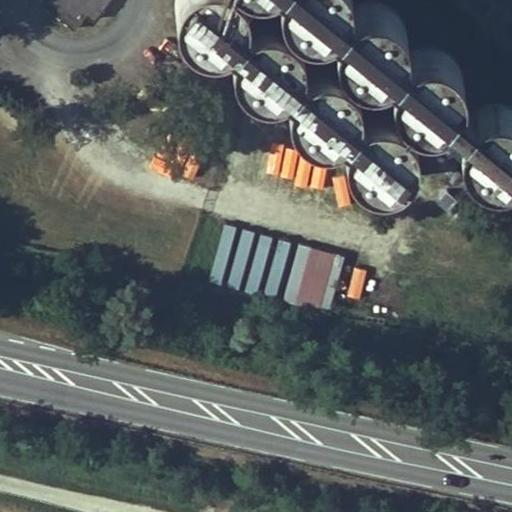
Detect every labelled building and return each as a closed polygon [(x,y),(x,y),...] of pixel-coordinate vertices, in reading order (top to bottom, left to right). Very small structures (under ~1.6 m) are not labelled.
[(61,0),(56,7),(61,22),(57,28),(81,46),(93,31),(101,38),(123,9),(111,0),(61,0)] [(182,0),(182,1),(181,4),(180,9),(179,13),(179,15),(180,18),(181,22),(182,26),(184,31),(186,34),(188,37),(189,39),(192,41),(194,42),(197,45),(199,46),(203,48),(206,49),(212,50),(217,51),(220,51),(223,50),(226,50),(229,49),(233,47),(235,46),(239,44),(242,41),(243,40),(243,39),(244,38),(245,37),(245,36),(246,36),(246,35),(247,34),(248,34),(248,33),(249,33),(249,32),(250,32),(251,29),(253,25),(253,21),(254,18),(254,14),(254,12),(254,9),(253,5),(252,2),(251,0),(182,0)] [(286,0),(286,2),(288,8),(290,14),(293,19),(297,24),(302,28),(307,31),(313,33),(319,34),(326,34),(332,33),(338,31),(343,29),(348,25),(354,18),(357,13),(359,7),(360,2),(360,0),(286,0)] [(46,19),(57,28),(61,22),(56,7),(46,19)] [(384,8),(381,8),(379,8),(377,8),(375,8),(373,9),(371,9),(370,10),(367,10),(365,11),(364,12),(362,12),(360,14),(359,15),(356,17),(354,18),(348,25),(348,26),(347,28),(346,31),(345,33),(345,35),(344,37),(344,39),(343,41),(343,44),(343,46),(343,49),(344,52),(345,55),(345,57),(346,60),(348,62),(349,64),(349,66),(350,67),(351,69),(353,70),(354,71),(356,73),(358,75),(360,76),(361,77),(363,78),(366,79),(367,80),(368,80),(370,81),(372,81),(374,81),(375,82),(377,82),(380,82),(382,82),(385,82),(387,81),(390,81),(392,80),(395,79),(398,78),(400,76),(402,75),(404,73),(414,60),(415,59),(415,58),(416,56),(416,53),(417,51),(417,49),(417,45),(417,44),(417,41),(417,38),(416,35),(415,32),(414,30),(413,28),(411,25),(409,22),(407,20),(405,18),(403,16),(402,15),(400,14),(397,12),(395,11),(393,10),(392,10),(390,9),(387,9),(384,8)] [(306,39),(302,34),(298,30),(293,27),(287,24),(282,22),(275,22),(269,22),(263,23),(258,26),(253,29),(240,44),(238,50),(237,57),(238,63),(239,69),(241,75),(244,80),(248,85),(253,89),(259,92),(264,94),(271,95),(277,95),(283,95),(289,93),(295,90),(300,86),(305,80),(308,74),(310,69),(311,63),(312,57),(311,50),(309,45),(306,39)] [(442,51),(438,51),(437,51),(435,51),(433,51),(431,52),(429,52),(427,53),(425,53),(423,54),(421,55),(419,56),(417,58),(416,58),(415,59),(414,60),(404,73),(404,74),(403,76),(403,77),(402,80),(401,83),(401,86),(401,89),(402,95),(403,98),(403,101),(405,104),(407,108),(409,111),(412,114),(415,117),(417,118),(421,121),(425,123),(429,124),(431,124),(435,125),(438,125),(441,125),(445,124),(448,124),(451,122),(454,121),(455,121),(456,120),(457,120),(458,119),(459,118),(460,118),(461,117),(462,116),(464,115),(465,113),(466,112),(467,111),(468,110),(470,107),(471,104),(472,102),(473,98),(474,96),(475,92),(475,88),(475,86),(474,82),(474,79),(473,76),(472,72),(470,68),(468,66),(466,63),(463,61),(460,58),(458,56),(455,55),(452,54),(449,53),(445,52),(442,51)] [(337,70),(333,70),(331,70),(328,70),(324,71),(320,72),(317,73),(314,75),(311,77),(309,78),(306,81),(305,82),(302,85),(301,86),(300,88),(298,91),(298,93),(297,96),(295,101),(295,105),(295,107),(295,111),(295,114),(296,117),(297,120),(298,124),(300,127),(302,130),(305,134),(309,137),(313,140),(316,142),(321,144),(324,145),(327,145),(330,145),(332,145),(333,145),(337,145),(339,144),(342,144),(347,142),(351,141),(353,139),(368,121),(368,119),(369,115),(370,112),(370,108),(370,105),(369,100),(368,96),(366,91),(363,86),(360,82),(357,79),(354,77),(350,74),(345,72),(340,71),(337,70)] [(511,108),(508,109),(504,109),(499,110),(495,112),(490,114),(486,118),(483,121),(482,122),(480,123),(480,124),(479,126),(478,127),(477,129),(476,131),(475,133),(474,135),(474,137),(473,138),(473,139),(473,141),(473,143),(472,145),(472,147),(472,149),(472,151),(473,153),(473,155),(474,157),(475,160),(476,163),(478,167),(480,170),(482,172),(484,175),(487,177),(490,179),(493,181),(495,182),(500,184),(504,185),(507,185),(510,185),(511,185),(511,108)] [(482,122),(468,110),(467,111),(466,112),(465,113),(464,115),(462,116),(461,117),(460,118),(459,118),(458,119),(457,120),(456,120),(455,121),(454,121),(473,139),(473,138),(474,137),(474,135),(475,133),(476,131),(477,129),(478,127),(479,126),(480,124),(480,123),(482,122)] [(392,114),(389,114),(387,114),(385,114),(383,115),(380,115),(379,116),(376,116),(374,117),(371,118),(369,120),(368,121),(353,139),(353,140),(352,142),(351,146),(351,151),(351,155),(352,158),(352,161),(353,164),(355,168),(356,170),(357,173),(360,175),(362,178),(366,181),(369,184),(373,185),(376,187),(380,188),(384,189),(387,189),(391,189),(395,188),(399,187),(402,186),(405,185),(408,184),(410,182),(412,181),(415,178),(417,175),(418,174),(419,173),(420,171),(422,167),(424,164),(424,161),(425,157),(426,153),(425,150),(425,147),(425,143),(424,141),(423,138),(422,136),(421,133),(419,130),(417,128),(415,126),(413,124),(411,122),(409,120),(406,119),(404,118),(403,117),(401,116),(397,115),(395,115),(392,114)] [(410,182),(419,190),(427,181),(418,174),(417,175),(415,178),(412,181),(410,182)] [(222,222),(208,281),(280,298),(280,300),(329,311),(343,252),(294,240),(295,238),(222,222)]
